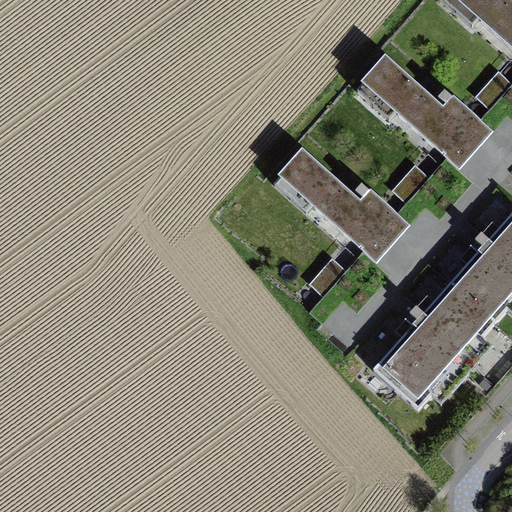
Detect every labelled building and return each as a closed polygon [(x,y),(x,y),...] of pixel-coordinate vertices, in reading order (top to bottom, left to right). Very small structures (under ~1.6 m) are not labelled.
[(511,9),(502,0),(448,0),(511,57),(511,9)] [(387,67),(364,93),(462,182),(495,144),(456,108),(447,120),(387,67)] [(304,159),(281,186),(379,272),(412,236),(373,201),(363,212),(304,159)] [(511,214),(450,285),(495,325),(511,305),(511,214)] [(419,412),(495,325),(450,285),(373,372),(419,412)]
